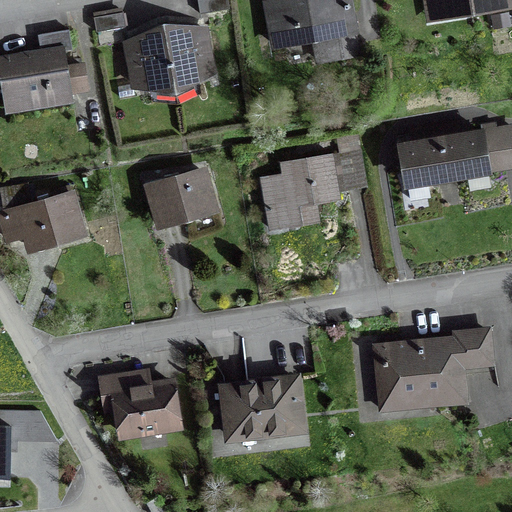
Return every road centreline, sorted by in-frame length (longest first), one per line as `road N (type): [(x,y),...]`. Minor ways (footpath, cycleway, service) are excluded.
road 1 (residential): [(36,360),(511,281)]
road 2 (residential): [(120,511),(36,360)]
